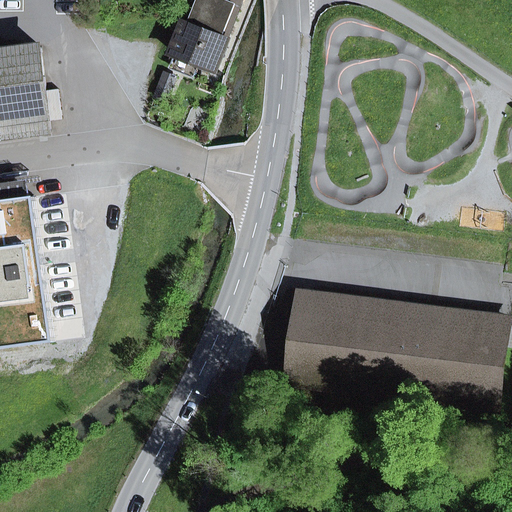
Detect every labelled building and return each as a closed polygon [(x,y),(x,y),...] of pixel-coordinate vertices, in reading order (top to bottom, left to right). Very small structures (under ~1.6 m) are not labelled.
[(200,64),(217,71),(243,0),(196,0),(174,53),(177,55),(200,64)] [(0,139),(53,133),(42,49),(0,54),(0,139)] [(172,69),(195,78),(200,64),(177,55),(172,69)] [(42,199),(0,205),(0,368),(65,359),(42,199)] [(509,326),(302,299),(291,383),(499,409),(507,348),(509,326)]
